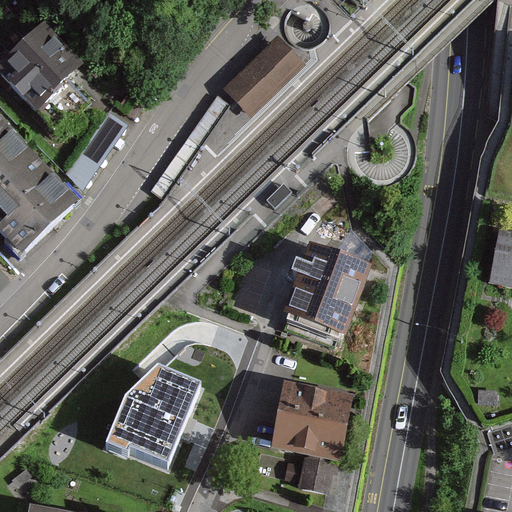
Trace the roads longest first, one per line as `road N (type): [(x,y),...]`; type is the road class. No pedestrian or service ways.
road 1 (secondary): [(393,511),(454,119),(462,0)]
road 2 (residential): [(260,0),(105,214),(0,327)]
road 3 (residential): [(198,511),(302,233)]
